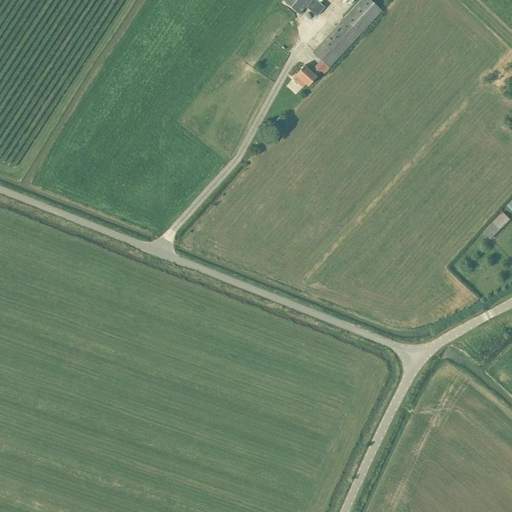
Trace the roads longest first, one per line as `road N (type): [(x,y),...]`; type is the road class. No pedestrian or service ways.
road 1 (unclassified): [(421,360),(0,190)]
road 2 (tertiary): [(348,511),(421,360)]
